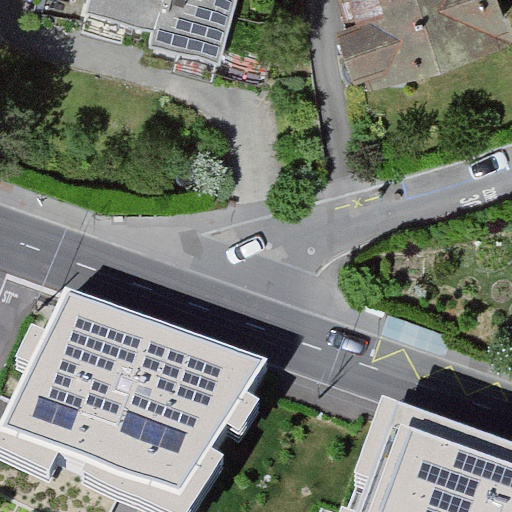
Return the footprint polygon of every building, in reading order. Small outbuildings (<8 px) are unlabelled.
[(89,0),(89,4),(157,23),(163,0),(89,0)] [(237,0),(163,0),(157,23),(154,34),(223,53),(237,0)] [(360,0),(364,9),(357,12),(372,55),(380,52),(385,67),(511,24),(511,8),(509,0),(360,0)] [(62,303),(0,439),(0,460),(54,482),(63,464),(84,473),(80,487),(139,511),(195,511),(224,461),(208,451),(224,427),(240,437),(259,406),(249,394),(255,379),(62,303)] [(388,315),(384,328),(447,348),(451,336),(388,315)] [(511,511),(511,469),(379,426),(350,511),(511,511)]
